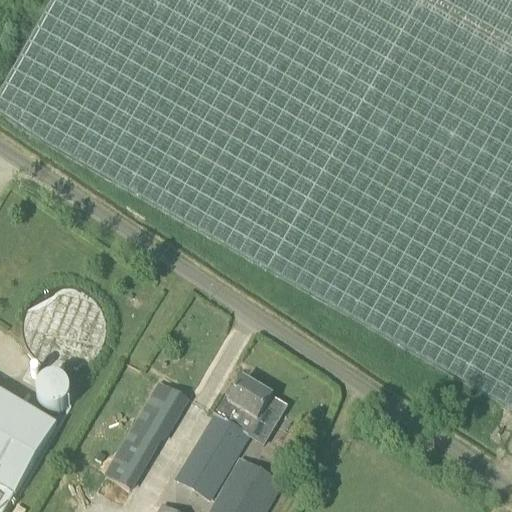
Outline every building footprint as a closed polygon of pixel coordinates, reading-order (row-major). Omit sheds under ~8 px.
[(511,0),(54,0),(0,95),(0,118),(43,148),(511,414),(511,0)] [(24,408),(52,420),(65,391),(37,379),(24,408)] [(217,421),(249,439),(256,424),(257,424),(272,400),(243,383),(230,403),(224,399),(213,418),(217,421)] [(160,387),(150,404),(134,430),(162,445),(188,403),(160,387)] [(0,511),(5,511),(56,430),(0,396),(0,511)] [(166,511),(162,510),(160,511),(269,511),(284,485),(239,463),(211,511),(166,511)]
